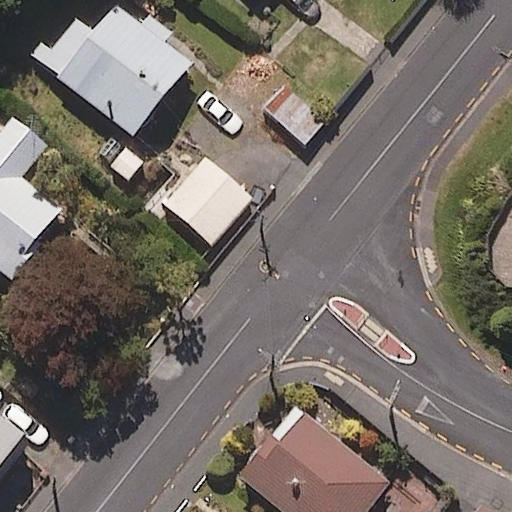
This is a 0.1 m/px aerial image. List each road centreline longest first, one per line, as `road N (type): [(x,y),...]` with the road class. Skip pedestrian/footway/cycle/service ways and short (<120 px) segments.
road 1 (residential): [(291,265),(503,0)]
road 2 (residential): [(99,511),(291,265)]
road 3 (residential): [(291,265),(457,397),(511,429)]
